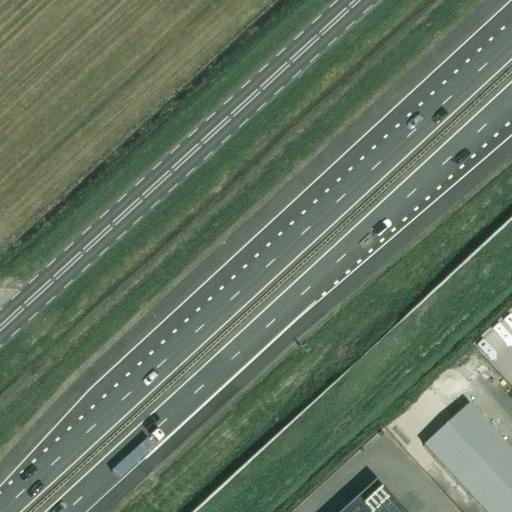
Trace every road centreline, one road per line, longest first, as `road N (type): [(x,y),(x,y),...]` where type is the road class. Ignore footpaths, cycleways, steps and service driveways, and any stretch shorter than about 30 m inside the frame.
road 1 (motorway): [(511,40),(2,511)]
road 2 (motorway): [(67,511),(511,100)]
road 3 (primary): [(359,0),(0,329)]
